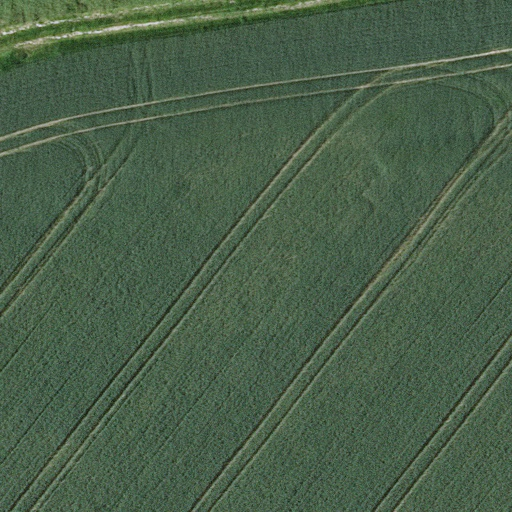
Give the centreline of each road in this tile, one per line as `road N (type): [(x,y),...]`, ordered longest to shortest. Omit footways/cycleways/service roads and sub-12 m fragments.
road 1 (track): [(0,44),(250,0)]
road 2 (track): [(0,44),(250,0)]
